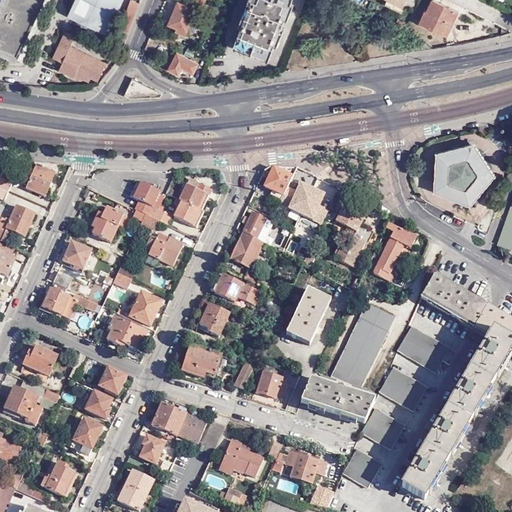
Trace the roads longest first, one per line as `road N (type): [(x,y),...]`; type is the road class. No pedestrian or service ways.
road 1 (residential): [(147,376),(233,199),(229,122)]
road 2 (tertiary): [(385,100),(398,191),(409,210),(511,273)]
road 3 (residential): [(147,376),(348,445)]
road 4 (residential): [(15,317),(82,164),(87,129)]
road 5 (primary): [(229,122),(385,100)]
road 6 (primary): [(382,78),(227,101)]
road 7 (residential): [(84,511),(147,376)]
road 8 (residential): [(15,317),(147,376)]
road 9 (primary): [(87,129),(229,122)]
road 10 (primary): [(511,52),(382,78)]
road 11 (primary): [(385,100),(511,75)]
